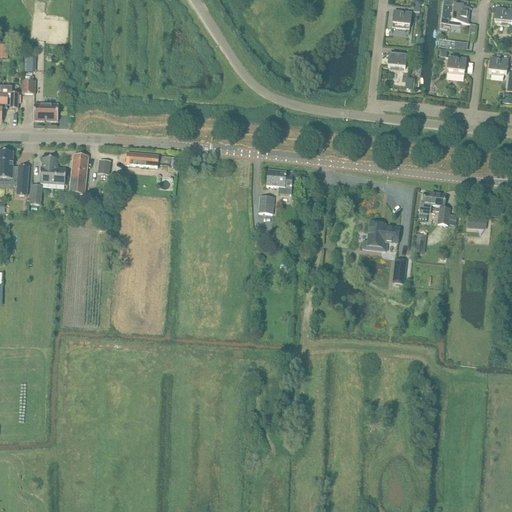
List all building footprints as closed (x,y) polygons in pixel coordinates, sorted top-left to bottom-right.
[(445,0),(443,23),(470,26),(470,25),(467,25),(469,10),(472,10),(467,9),(468,3),(457,2),(445,0)] [(511,11),(496,10),(494,24),(511,26),(511,24),(511,11)] [(394,13),(392,30),(393,27),(409,28),(409,32),(411,15),(394,13)] [(8,47),(0,46),(0,59),(8,60),(8,47)] [(389,54),(387,69),(405,71),(407,56),(389,54)] [(24,73),(35,73),(36,59),(24,59),(24,73)] [(448,59),(447,76),(448,73),(464,74),(463,78),(464,78),(466,61),(448,59)] [(490,60),(489,74),(506,76),(508,62),(490,60)] [(19,94),(32,95),(32,81),(20,81),(19,94)] [(10,95),(10,110),(18,110),(19,96),(10,95)] [(48,121),(48,122),(58,123),(58,106),(34,106),(33,122),(45,122),(45,121),(48,121)] [(0,180),(18,181),(17,197),(27,197),(29,168),(19,167),(19,169),(13,169),(13,154),(0,153),(0,180)] [(142,169),(143,156),(127,154),(126,167),(142,169)] [(73,156),(72,166),(70,195),(85,196),(87,167),(88,157),(73,156)] [(143,156),(142,169),(157,170),(158,157),(143,156)] [(65,187),(65,180),(66,170),(57,170),(58,160),(43,159),(42,169),(41,169),(40,185),(65,187)] [(100,162),(98,173),(109,175),(110,164),(100,162)] [(286,178),(286,173),(268,171),(267,181),(266,187),(279,188),(278,194),(291,196),(292,178),(286,178)] [(126,175),(118,174),(116,189),(125,190),(126,175)] [(41,188),(31,187),(29,206),(40,207),(41,188)] [(444,208),(445,196),(424,194),(423,204),(420,204),(419,214),(429,215),(430,206),(440,207),(438,226),(447,227),(450,210),(443,209),(444,207),(444,208)] [(260,199),(259,215),(273,216),(274,200),(260,199)] [(379,228),(380,225),(370,224),(367,248),(382,249),(383,243),(398,245),(399,230),(384,228),(379,228)] [(426,238),(416,237),(414,253),(424,255),(426,238)] [(406,257),(396,256),(393,280),(403,281),(406,257)]
